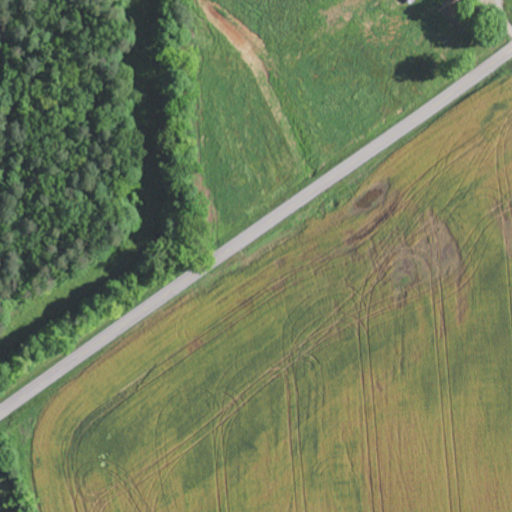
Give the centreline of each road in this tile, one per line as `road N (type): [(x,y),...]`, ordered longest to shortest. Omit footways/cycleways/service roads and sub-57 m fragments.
road 1 (tertiary): [(205,268),(511,49)]
road 2 (tertiary): [(0,414),(205,268)]
